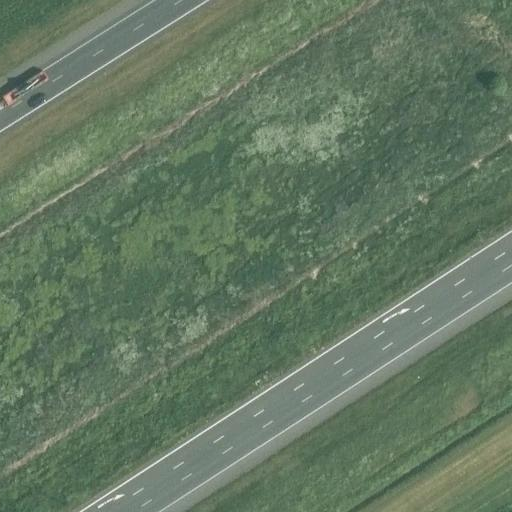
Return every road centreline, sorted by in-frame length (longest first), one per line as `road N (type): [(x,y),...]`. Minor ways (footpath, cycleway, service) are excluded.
road 1 (motorway): [(124,511),(511,261)]
road 2 (motorway): [(172,0),(0,110)]
